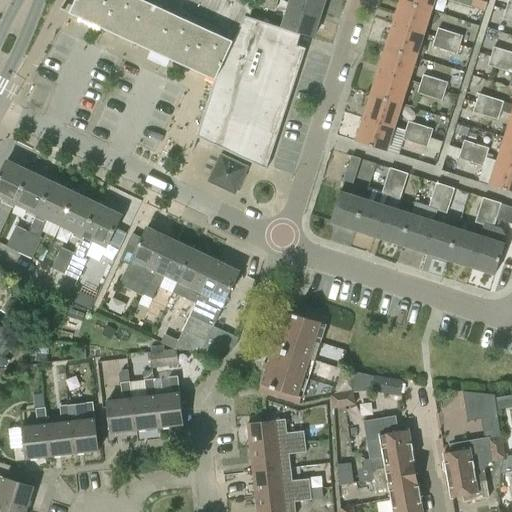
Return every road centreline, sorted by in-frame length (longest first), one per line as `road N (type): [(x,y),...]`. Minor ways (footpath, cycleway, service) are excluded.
road 1 (residential): [(281,241),(0,111)]
road 2 (residential): [(281,241),(360,0)]
road 3 (residential): [(511,319),(281,241)]
